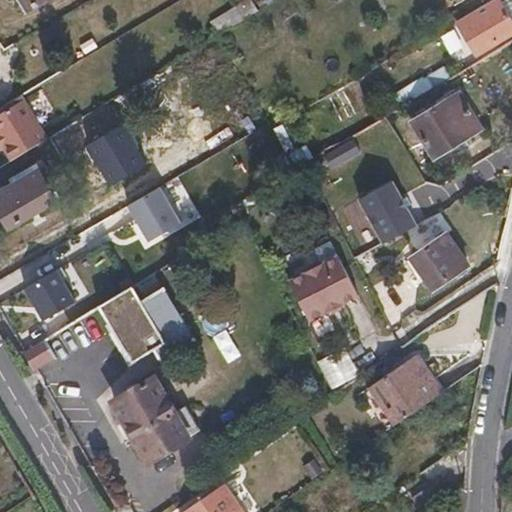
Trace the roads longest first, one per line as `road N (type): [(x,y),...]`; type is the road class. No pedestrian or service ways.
road 1 (primary): [(83,511),(0,369)]
road 2 (residential): [(511,302),(484,461)]
